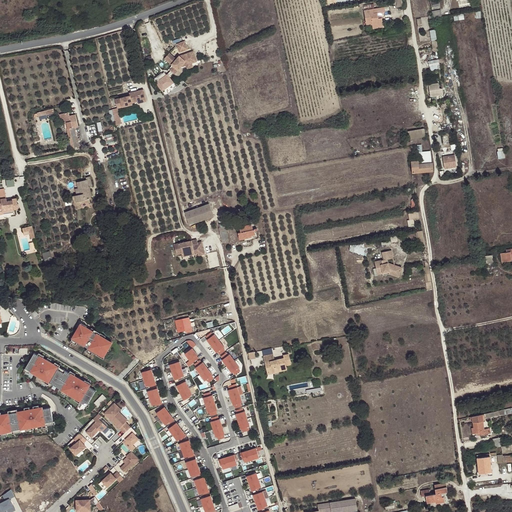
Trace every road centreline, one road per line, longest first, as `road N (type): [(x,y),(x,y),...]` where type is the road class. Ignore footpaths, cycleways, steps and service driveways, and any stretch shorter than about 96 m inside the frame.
road 1 (track): [(282,511),(216,236),(182,226),(130,19)]
road 2 (track): [(407,0),(436,167),(419,196),(469,511)]
road 3 (residential): [(203,453),(169,399),(158,361),(187,337),(220,371),(235,442)]
road 4 (residential): [(185,511),(143,416),(121,386),(36,339)]
road 5 (unclassified): [(181,0),(104,28),(0,50)]
